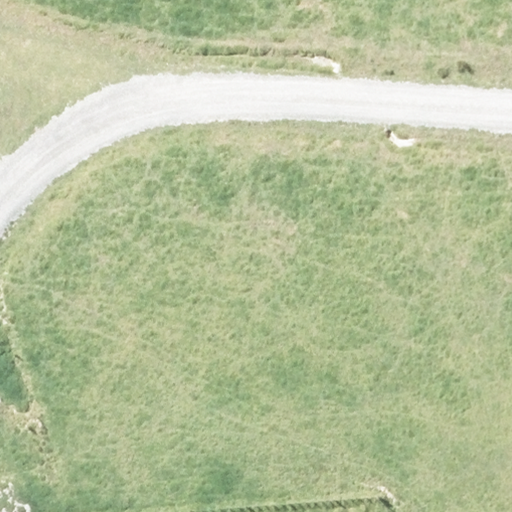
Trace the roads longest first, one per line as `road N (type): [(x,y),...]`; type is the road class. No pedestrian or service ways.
road 1 (track): [(511,119),(166,99)]
road 2 (track): [(0,201),(28,169),(86,129),(166,99)]
